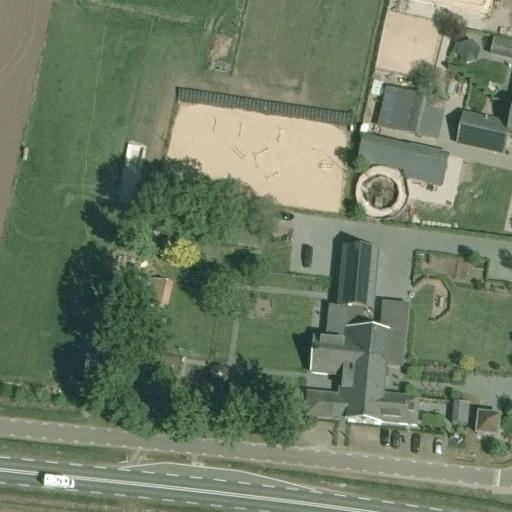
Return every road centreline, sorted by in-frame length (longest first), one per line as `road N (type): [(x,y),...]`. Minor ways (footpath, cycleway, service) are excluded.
road 1 (unclassified): [(511,482),(0,429)]
road 2 (primary): [(332,511),(0,474)]
